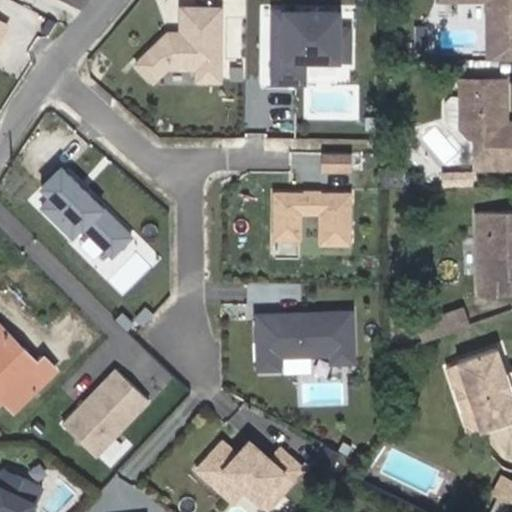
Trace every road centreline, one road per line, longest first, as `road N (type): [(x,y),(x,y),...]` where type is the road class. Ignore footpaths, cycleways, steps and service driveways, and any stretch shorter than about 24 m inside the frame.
road 1 (residential): [(160,161),(183,179),(186,328)]
road 2 (residential): [(52,75),(160,161)]
road 3 (residential): [(160,161),(280,154)]
